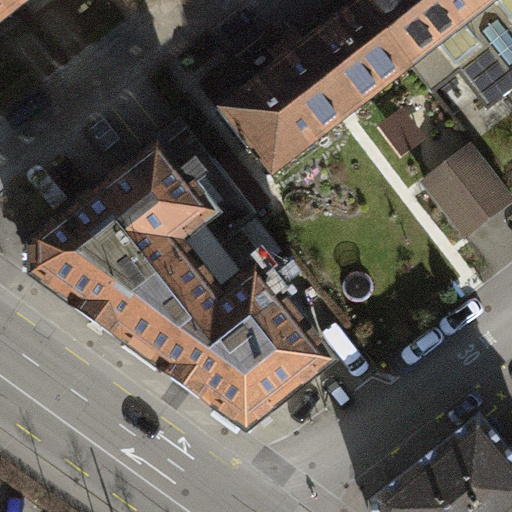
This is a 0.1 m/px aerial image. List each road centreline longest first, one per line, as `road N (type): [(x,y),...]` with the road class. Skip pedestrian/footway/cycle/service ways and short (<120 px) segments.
road 1 (residential): [(0,196),(246,0)]
road 2 (residential): [(280,511),(297,489),(511,326)]
road 3 (primary): [(0,374),(191,511)]
